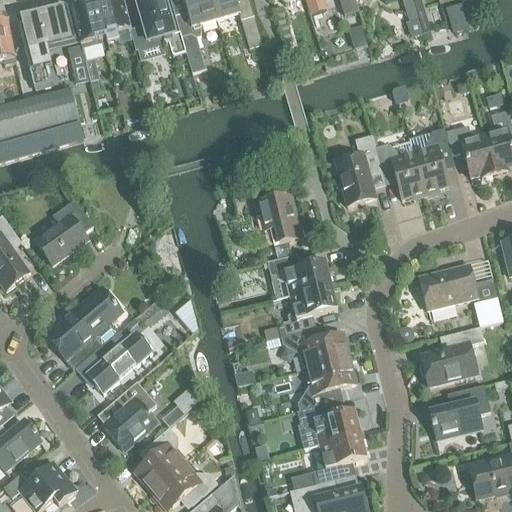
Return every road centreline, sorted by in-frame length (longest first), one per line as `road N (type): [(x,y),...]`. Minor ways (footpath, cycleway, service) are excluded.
road 1 (residential): [(408,511),(400,416),(375,296),(384,269),(400,253),(511,211)]
road 2 (residential): [(115,501),(0,340)]
road 3 (residential): [(0,340),(116,255)]
